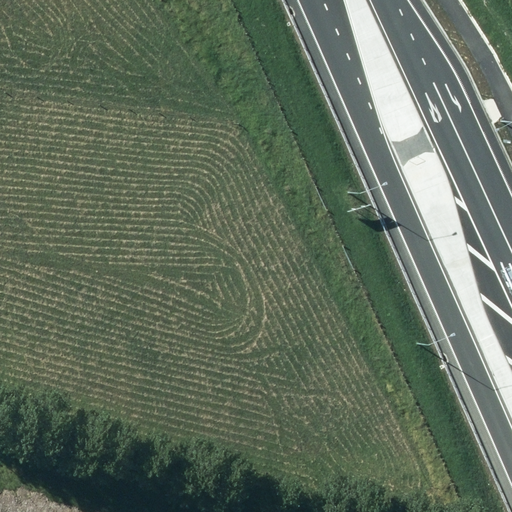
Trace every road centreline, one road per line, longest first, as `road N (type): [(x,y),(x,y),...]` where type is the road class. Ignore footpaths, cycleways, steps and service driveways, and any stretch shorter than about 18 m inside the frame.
road 1 (trunk): [(511,462),(311,0)]
road 2 (trunk): [(408,0),(511,229)]
